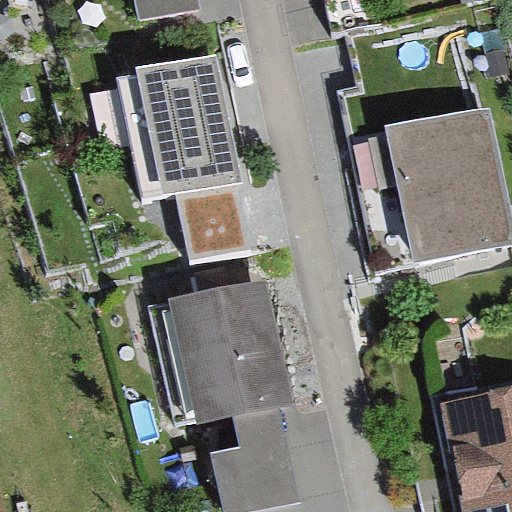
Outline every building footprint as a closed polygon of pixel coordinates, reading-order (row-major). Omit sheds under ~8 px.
[(201,0),(138,0),(143,22),(204,8),(201,0)] [(203,0),(205,16),(242,12),(240,0),(203,0)] [(254,251),(215,68),(122,88),(148,211),(181,204),(194,264),(254,251)] [(483,125),(393,146),(421,266),(511,246),(483,125)] [(382,277),(412,270),(383,143),(353,150),(382,277)] [(261,298),(179,318),(205,426),(236,419),(246,460),(218,467),(228,511),(261,511),(291,505),(268,409),(287,405),(261,298)] [(511,511),(511,399),(446,413),(466,511),(511,511)]
